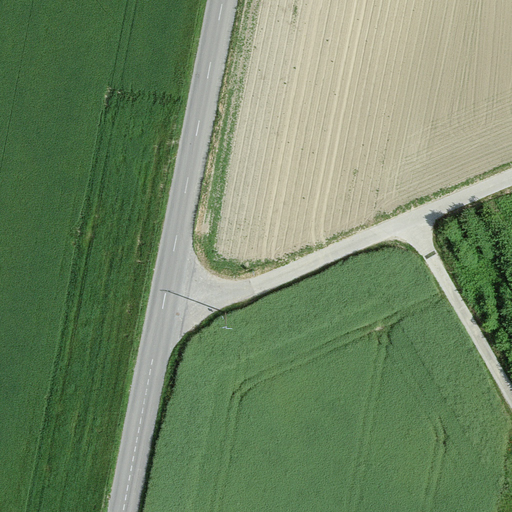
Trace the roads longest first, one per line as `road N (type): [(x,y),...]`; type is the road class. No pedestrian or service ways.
road 1 (unclassified): [(159,328),(511,176)]
road 2 (tertiary): [(222,0),(159,328)]
road 3 (track): [(511,400),(409,219)]
road 4 (tertiary): [(159,328),(122,511)]
